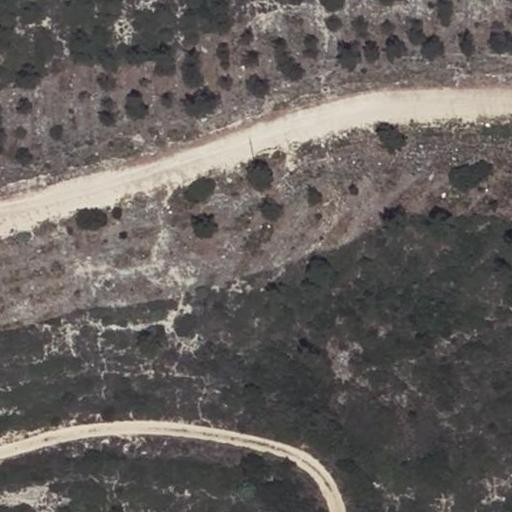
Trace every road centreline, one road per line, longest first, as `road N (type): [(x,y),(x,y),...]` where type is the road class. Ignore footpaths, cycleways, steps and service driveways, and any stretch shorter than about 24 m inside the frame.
road 1 (track): [(511,98),(416,90),(168,167),(0,207)]
road 2 (track): [(339,511),(314,455),(141,428),(0,452)]
